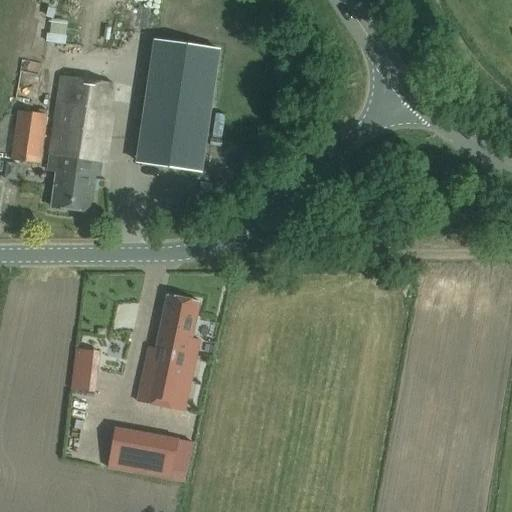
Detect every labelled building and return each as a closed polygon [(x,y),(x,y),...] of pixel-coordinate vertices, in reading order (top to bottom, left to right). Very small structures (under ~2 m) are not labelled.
[(216,54),(153,44),(135,163),(198,173),(216,54)] [(222,71),(218,70),(208,144),(228,147),(230,129),(252,132),(257,98),(219,92),(222,71)] [(110,98),(112,83),(61,76),(47,170),(50,170),(49,175),(55,176),(51,212),(90,217),(96,166),(104,167),(112,113),(103,111),(104,97),(110,98)] [(40,162),(46,115),(18,112),(12,159),(40,162)] [(17,164),(5,162),(3,178),(15,179),(17,164)] [(184,410),(199,341),(191,340),(199,304),(166,298),(155,347),(149,346),(137,400),(184,410)] [(98,372),(74,370),(72,390),(96,393),(98,372)] [(107,468),(170,480),(177,440),(115,428),(107,468)]
